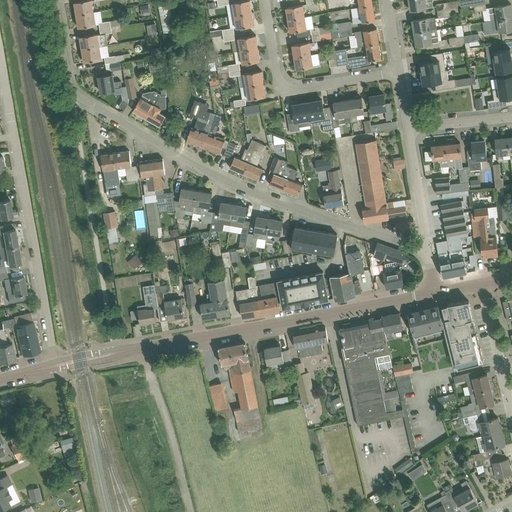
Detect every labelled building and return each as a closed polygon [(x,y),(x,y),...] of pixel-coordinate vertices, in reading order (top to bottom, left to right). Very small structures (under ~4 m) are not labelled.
[(77,15),(94,12),(91,0),(86,0),(74,2),(75,2),(77,15)] [(247,0),(233,2),(235,15),(252,12),(250,0),(247,0)] [(409,0),(411,10),(428,7),(427,7),(433,6),(432,0),(409,0)] [(445,3),(445,4),(446,9),(459,7),(458,0),(445,3)] [(174,30),(171,3),(159,5),(162,32),(174,30)] [(486,3),(474,5),(475,12),(487,10),(486,3)] [(489,8),(490,13),(491,20),(511,16),(511,7),(511,4),(496,6),(496,7),(489,8)] [(142,13),(150,11),(148,5),(141,6),(142,13)] [(286,7),(288,19),(305,17),(303,5),(286,7)] [(373,5),(360,7),(361,16),(353,18),(354,23),(362,22),(366,22),(376,20),(373,5)] [(461,14),(459,7),(446,9),(447,16),(461,14)] [(79,27),(96,24),(94,12),(77,15),(79,27)] [(237,28),(245,27),(255,25),(252,12),(235,15),(237,28)] [(511,16),(491,20),(493,32),(500,31),(511,29),(511,16)] [(305,17),(288,19),(290,32),(307,29),(305,17)] [(415,32),(437,29),(435,17),(428,18),(428,17),(413,20),(415,32)] [(351,21),(338,23),(339,30),(352,28),(351,21)] [(147,25),(148,35),(158,33),(156,23),(147,25)] [(465,42),(464,36),(463,25),(456,26),(457,37),(449,38),(450,45),(465,42)] [(112,33),(111,26),(100,28),(101,33),(80,36),(80,37),(82,49),(108,45),(107,34),(112,33)] [(353,35),(352,28),(339,30),(331,31),(333,38),(353,35)] [(356,38),(357,37),(358,46),(366,45),(379,43),(377,28),(364,30),(355,32),(356,38)] [(415,32),(417,45),(433,43),(433,42),(439,41),(437,29),(415,32)] [(225,41),(232,40),(235,40),(235,39),(234,33),(224,35),(225,41)] [(320,33),(312,35),(313,41),(321,40),(320,33)] [(479,34),(464,36),(465,42),(480,40),(479,34)] [(246,37),(239,38),(241,51),(258,48),(256,35),(246,37)] [(292,45),(294,57),(311,54),(309,42),(292,45)] [(346,48),(335,50),(337,65),(348,64),(348,67),(371,63),(370,60),(382,58),(379,43),(366,45),(367,52),(368,54),(354,56),(347,57),(346,48)] [(100,47),(108,45),(82,49),(84,61),(84,62),(102,59),(100,47)] [(206,47),(208,58),(215,56),(212,45),(206,47)] [(258,48),(241,51),(243,63),(251,62),(260,60),(258,48)] [(492,51),(494,62),(511,59),(511,58),(510,48),(492,51)] [(335,50),(325,52),(327,60),(329,59),(331,66),(337,65),(335,50)] [(161,53),(152,55),(145,57),(147,64),(162,61),(161,53)] [(124,54),(105,57),(106,63),(125,60),(124,54)] [(313,66),(311,54),(294,57),(296,69),(313,66)] [(439,59),(420,63),(421,74),(446,70),(446,69),(441,70),(439,59)] [(511,59),(494,62),(496,73),(511,70),(511,59)] [(206,63),(208,71),(217,69),(215,61),(206,63)] [(240,69),(239,63),(236,64),(223,66),(217,67),(218,73),(229,71),(240,69)] [(131,67),(123,69),(129,98),(136,97),(131,67)] [(240,69),(229,71),(230,76),(238,75),(240,87),(264,83),(262,70),(244,73),(241,74),(240,69)] [(446,70),(421,74),(423,85),(435,83),(436,90),(449,87),(446,70)] [(113,74),(109,75),(99,76),(101,92),(115,90),(115,88),(122,87),(121,80),(114,82),(113,74)] [(511,74),(497,77),(498,88),(511,85),(511,74)] [(212,88),(221,85),(218,78),(210,81),(212,88)] [(266,96),(264,83),(240,87),(242,99),(234,100),(235,106),(247,104),(246,99),(266,96)] [(508,98),(511,97),(511,85),(498,88),(493,89),(494,99),(488,100),(489,108),(509,105),(508,98)] [(147,119),(161,94),(155,90),(144,92),(138,102),(133,111),(147,119)] [(158,111),(160,108),(167,107),(166,95),(161,95),(161,94),(147,119),(160,126),(166,116),(158,111)] [(385,110),(387,120),(392,119),(392,118),(393,117),(393,116),(391,102),(386,103),(384,94),(370,96),(371,106),(372,112),(385,110)] [(348,100),(352,122),(358,121),(356,114),(364,113),(363,107),(362,97),(348,100)] [(123,99),(119,106),(125,109),(129,102),(123,99)] [(322,100),(308,102),(311,119),(322,117),(324,129),(331,128),(332,134),(335,134),(334,127),(331,106),(324,108),(322,100)] [(331,106),(334,127),(340,126),(339,124),(352,122),(348,100),(334,102),(335,107),(331,108),(331,106)] [(311,119),(308,102),(293,105),(294,113),(287,114),(290,131),(300,129),(299,121),(311,119)] [(192,127),(190,132),(187,142),(204,148),(217,114),(201,108),(197,118),(207,121),(204,131),(192,127)] [(226,139),(215,135),(222,116),(217,114),(204,148),(220,154),(226,139)] [(380,123),(371,125),(370,125),(372,132),(381,130),(398,127),(397,121),(380,123)] [(251,143),(249,149),(254,152),(245,174),(258,180),(263,168),(257,166),(262,155),(266,145),(253,139),(252,133),(247,133),(248,141),(251,143)] [(509,137),(496,138),(498,154),(499,161),(504,160),(503,154),(510,153),(509,137)] [(389,219),(389,217),(386,202),(376,140),(356,143),(367,206),(362,207),(365,223),(389,219)] [(471,141),(472,150),(467,150),(469,170),(481,169),(480,159),(486,159),(486,156),(485,142),(484,142),(484,140),(471,141)] [(224,155),(231,158),(237,144),(229,141),(224,155)] [(446,144),(448,165),(455,165),(456,168),(463,167),(462,157),(462,156),(461,152),(460,142),(446,144)] [(448,165),(446,144),(432,145),(435,170),(442,169),(442,173),(449,172),(448,165)] [(246,148),(242,159),(235,156),(230,167),(245,174),(254,152),(249,149),(246,148)] [(117,169),(118,168),(119,176),(127,175),(128,181),(141,180),(138,165),(132,166),(130,150),(114,153),(117,169)] [(101,155),(103,170),(105,179),(113,177),(114,186),(108,187),(109,197),(110,197),(122,195),(119,176),(118,168),(117,169),(114,153),(101,155)] [(277,172),(277,174),(274,173),(274,175),(270,184),(285,190),(293,168),(287,166),(288,161),(283,159),(275,156),(270,169),(277,172)] [(163,158),(152,160),(158,202),(168,201),(169,207),(175,206),(174,200),(173,192),(163,193),(161,175),(165,174),(163,158)] [(330,158),(315,160),(317,171),(332,169),(330,158)] [(394,160),(395,169),(405,168),(404,159),(394,160)] [(144,185),(151,236),(150,236),(151,244),(163,242),(158,202),(152,160),(140,161),(142,177),(151,176),(151,178),(148,179),(149,184),(144,185)] [(499,164),(493,164),(496,191),(505,190),(503,177),(501,178),(499,164)] [(293,168),(285,190),(298,195),(303,183),(294,180),(298,170),(293,168)] [(344,205),(342,195),(342,190),(341,190),(338,170),(329,171),(332,191),(324,192),(327,208),(344,205)] [(451,192),(450,183),(450,176),(435,177),(437,194),(451,192)] [(470,189),(469,181),(460,182),(450,183),(451,192),(470,189)] [(185,210),(193,211),(197,190),(182,187),(180,201),(174,200),(175,206),(176,217),(184,218),(185,210)] [(200,221),(212,223),(214,212),(208,211),(209,207),(210,207),(212,192),(197,190),(193,211),(193,213),(201,214),(200,221)] [(507,197),(496,197),(498,219),(509,218),(507,197)] [(0,201),(0,213),(1,219),(13,217),(10,199),(0,201)] [(440,261),(441,265),(443,277),(468,273),(464,256),(461,238),(468,232),(461,200),(450,202),(447,203),(441,205),(448,239),(436,242),(440,261)] [(395,207),(394,201),(386,202),(389,217),(397,215),(397,221),(396,221),(398,235),(416,232),(414,218),(408,219),(406,205),(395,207)] [(212,223),(210,230),(217,229),(218,230),(224,230),(225,224),(231,225),(234,204),(222,202),(220,213),(214,212),(212,223)] [(239,249),(246,247),(248,233),(250,221),(244,220),(247,207),(234,204),(231,225),(243,227),(239,249)] [(497,245),(495,217),(490,217),(488,207),(475,208),(476,219),(472,219),(474,232),(480,231),(482,255),(484,255),(484,256),(499,255),(497,245)] [(134,211),(136,230),(145,230),(144,210),(134,211)] [(116,212),(104,214),(106,229),(108,228),(110,243),(119,241),(116,227),(118,227),(116,212)] [(258,238),(267,239),(270,219),(257,216),(254,234),(248,233),(246,247),(252,248),(252,245),(257,246),(258,238)] [(283,221),(270,219),(267,239),(266,242),(273,243),(274,240),(279,241),(280,236),(283,221)] [(293,239),(290,238),(291,247),(334,255),(337,234),(295,227),(293,239)] [(15,229),(3,231),(6,248),(18,246),(15,229)] [(292,252),(291,247),(290,238),(289,238),(290,240),(283,241),(285,253),(292,252)] [(343,243),(345,253),(355,250),(352,240),(343,243)] [(378,242),(374,253),(373,255),(384,259),(385,257),(397,261),(385,264),(385,272),(384,272),(387,288),(404,285),(401,268),(403,263),(407,252),(378,242)] [(222,254),(219,243),(212,244),(214,256),(222,254)] [(0,249),(0,250),(2,261),(8,260),(9,266),(21,264),(18,246),(6,248),(0,249)] [(237,250),(230,251),(232,262),(239,261),(237,250)] [(364,270),(360,250),(346,253),(350,272),(349,272),(330,276),(330,278),(331,278),(335,299),(335,300),(336,299),(355,295),(355,296),(356,295),(356,294),(355,294),(355,293),(361,292),(362,292),(359,279),(353,281),(351,273),(364,270)] [(222,252),(225,268),(233,267),(230,251),(222,252)] [(135,269),(143,262),(136,254),(128,262),(135,269)] [(11,278),(12,278),(9,278),(8,272),(0,273),(0,280),(4,280),(6,291),(14,290),(15,295),(27,293),(23,275),(11,278)] [(329,299),(323,272),(278,280),(284,308),(302,304),(302,305),(311,303),(310,303),(329,299)] [(219,315),(230,314),(228,298),(224,279),(216,280),(219,300),(216,301),(217,307),(218,307),(219,315)] [(216,280),(209,281),(212,301),(208,302),(211,317),(219,315),(218,307),(217,307),(216,301),(219,300),(216,280)] [(262,298),(259,299),(261,314),(262,314),(261,314),(280,310),(279,305),(280,305),(275,282),(260,285),(262,298)] [(189,305),(197,304),(194,283),(185,284),(189,305)] [(144,293),(156,291),(155,284),(143,285),(144,293)] [(156,287),(157,292),(159,306),(166,305),(168,319),(184,316),(182,298),(165,301),(163,293),(168,292),(167,285),(156,287)] [(259,299),(256,287),(250,288),(236,290),(238,304),(240,303),(243,318),(261,314),(259,299)] [(146,304),(138,306),(140,323),(157,320),(155,308),(159,308),(159,306),(157,292),(145,294),(146,303),(146,304)] [(511,298),(508,299),(509,300),(503,301),(508,321),(511,319),(511,334),(511,338),(511,298)] [(442,306),(458,369),(484,362),(469,301),(464,302),(464,301),(447,304),(448,305),(442,306)] [(445,330),(439,307),(439,305),(408,313),(414,338),(445,330)] [(40,351),(30,312),(14,317),(23,355),(40,351)] [(387,335),(394,367),(404,364),(399,341),(394,342),(392,331),(403,328),(402,322),(400,312),(382,316),(382,318),(386,335),(387,335)] [(359,425),(404,416),(403,409),(396,410),(392,390),(383,393),(378,370),(394,367),(387,335),(386,335),(382,318),(374,320),(374,318),(369,318),(369,317),(350,321),(350,322),(343,324),(344,328),(341,329),(344,346),(342,347),(344,357),(352,392),(359,425)] [(326,327),(293,333),(296,348),(299,347),(301,357),(323,352),(321,343),(328,342),(334,367),(337,366),(331,341),(329,341),(326,327)] [(8,344),(4,328),(0,329),(0,363),(16,359),(12,343),(8,344)] [(236,373),(231,374),(234,392),(239,391),(242,408),(235,409),(239,432),(262,427),(246,342),(232,345),(236,373)] [(236,373),(232,345),(219,348),(222,364),(223,364),(224,369),(229,368),(231,374),(236,373)] [(281,345),(265,349),(268,363),(279,361),(280,367),(292,365),(289,349),(282,350),(281,345)] [(294,364),(303,405),(317,401),(310,372),(306,373),(303,362),(302,362),(294,364)] [(404,364),(394,367),(396,375),(409,372),(413,371),(411,363),(404,365),(404,364)] [(396,375),(397,381),(411,378),(410,372),(396,375)] [(471,394),(491,388),(487,374),(468,379),(467,373),(457,375),(454,376),(456,383),(467,380),(469,387),(471,394)] [(412,384),(411,378),(397,381),(398,387),(412,384)] [(223,383),(209,386),(215,411),(229,407),(223,383)] [(412,384),(398,387),(400,394),(404,393),(414,390),(412,384)] [(457,412),(459,418),(477,414),(476,408),(494,403),(491,388),(471,394),(472,401),(473,402),(468,403),(469,404),(470,409),(463,411),(457,412)] [(0,393),(0,394),(3,405),(17,402),(14,390),(0,393)] [(289,404),(288,396),(274,399),(275,406),(289,404)] [(333,400),(337,408),(344,405),(340,396),(333,400)] [(498,417),(479,422),(479,420),(477,414),(459,418),(459,421),(461,423),(466,422),(466,423),(469,422),(471,428),(472,429),(475,430),(481,429),(481,428),(484,428),(485,435),(501,431),(498,417)] [(473,455),(475,460),(489,457),(487,449),(505,444),(501,431),(485,435),(477,437),(481,453),(473,455)] [(73,436),(61,439),(63,451),(76,448),(73,436)] [(23,441),(11,446),(17,459),(29,454),(23,441)] [(489,457),(475,460),(476,466),(484,464),(485,467),(489,466),(491,474),(497,473),(497,476),(511,473),(508,458),(504,459),(502,453),(489,457)] [(414,463),(410,458),(394,469),(398,474),(414,463)] [(320,465),(322,474),(328,472),(326,463),(320,465)] [(419,466),(423,473),(427,471),(422,464),(419,466)] [(0,510),(10,505),(8,500),(11,498),(6,486),(12,483),(8,475),(0,478),(0,510)] [(395,483),(399,489),(405,486),(401,479),(395,483)] [(452,488),(451,489),(449,484),(444,487),(449,499),(454,507),(459,504),(463,511),(479,503),(467,480),(462,483),(465,490),(456,496),(452,488)] [(39,487),(28,490),(31,502),(42,500),(39,487)] [(438,508),(431,511),(450,511),(455,510),(454,507),(449,499),(444,487),(445,490),(441,492),(443,496),(434,501),(438,508)]
